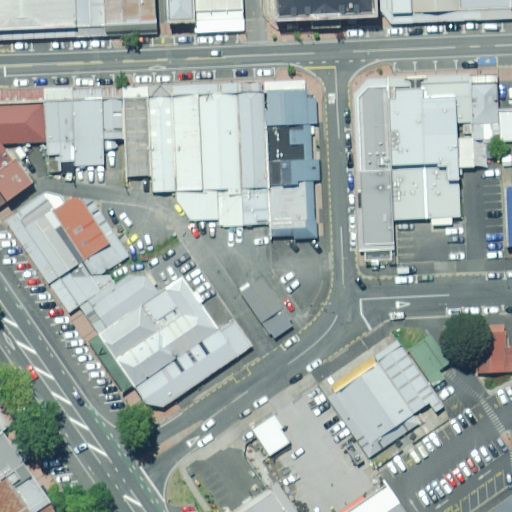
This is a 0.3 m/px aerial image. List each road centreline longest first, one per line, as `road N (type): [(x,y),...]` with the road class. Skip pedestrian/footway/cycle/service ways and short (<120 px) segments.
road 1 (secondary): [(0,65),(336,51)]
road 2 (residential): [(345,299),(336,51)]
road 3 (secondary): [(0,284),(119,461)]
road 4 (secondary): [(336,51),(511,44)]
road 5 (secondary): [(100,475),(0,332)]
road 6 (residential): [(345,299),(511,292)]
road 7 (residential): [(225,406),(316,342),(345,299)]
road 8 (residential): [(119,461),(193,414),(225,406)]
road 9 (residential): [(225,406),(204,433),(135,485)]
